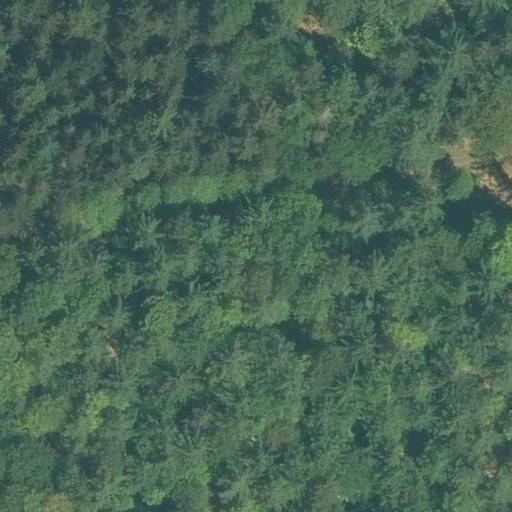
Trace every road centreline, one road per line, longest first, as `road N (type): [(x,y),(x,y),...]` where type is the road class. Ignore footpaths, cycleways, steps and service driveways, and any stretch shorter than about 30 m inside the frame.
road 1 (track): [(234,0),(379,511)]
road 2 (track): [(0,254),(511,154)]
